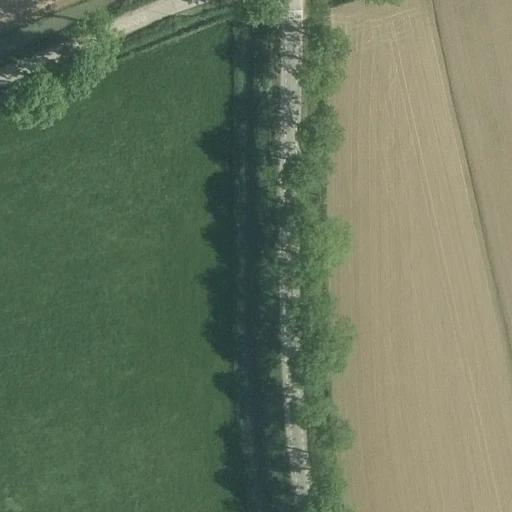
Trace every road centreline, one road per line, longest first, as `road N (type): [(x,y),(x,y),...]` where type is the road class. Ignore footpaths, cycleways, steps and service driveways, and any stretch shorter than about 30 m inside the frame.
road 1 (tertiary): [(307,511),(286,264),(293,0)]
road 2 (unclassified): [(0,79),(192,0)]
